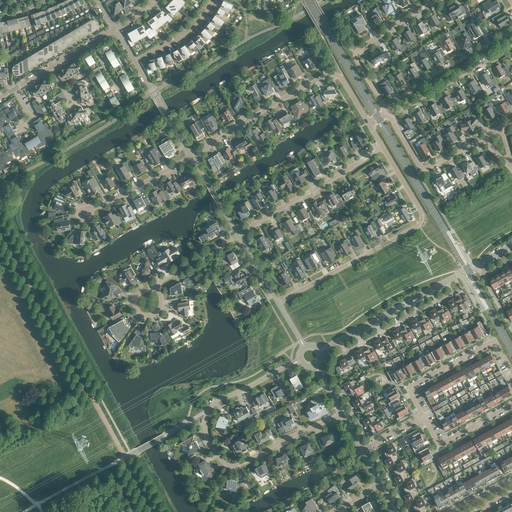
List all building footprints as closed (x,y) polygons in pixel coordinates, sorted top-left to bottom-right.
[(71,11),(66,0),(62,2),(63,3),(62,3),(61,3),(66,13),(67,13),(66,12),(67,12),(67,13),(71,11)] [(76,8),(71,0),(66,0),(67,0),(66,1),(66,0),(71,11),(71,10),(72,10),(76,8)] [(80,6),(77,0),(71,0),(76,8),(76,7),(77,8),(80,6)] [(124,0),(124,4),(122,6),(124,9),(127,14),(130,11),(127,7),(132,3),(133,2),(134,2),(132,0),(124,0)] [(185,3),(182,0),(172,0),(172,2),(181,10),(179,9),(185,3)] [(389,13),(391,16),(395,14),(394,12),(395,12),(396,13),(399,11),(393,1),(390,3),(389,2),(390,2),(389,0),(383,0),(384,0),(386,4),(387,3),(388,4),(386,5),(383,7),(382,7),(386,14),(389,13)] [(233,5),(223,1),(222,5),(224,6),(224,7),(221,6),(220,8),(228,13),(229,13),(231,9),(233,5)] [(488,1),(482,5),(485,10),(487,9),(489,12),(490,12),(491,14),(493,12),(494,13),(495,13),(497,12),(498,10),(497,10),(501,8),(497,1),(491,4),(490,4),(488,1)] [(115,12),(112,14),(114,16),(113,16),(117,21),(120,18),(117,14),(122,11),(124,9),(122,6),(119,2),(116,4),(115,12)] [(181,10),(172,2),(166,8),(173,15),(179,9),(180,10),(181,10)] [(66,13),(61,3),(58,4),(58,5),(57,5),(62,15),(61,15),(62,14),(63,15),(66,13)] [(456,3),(451,6),(456,15),(461,12),(462,14),(466,12),(462,7),(460,8),(459,8),(456,3)] [(62,15),(57,5),(53,6),(53,7),(52,7),(57,18),(57,17),(58,17),(62,15)] [(456,15),(451,6),(446,9),(449,14),(449,15),(446,16),(450,22),(453,20),(452,18),(456,15)] [(57,18),(52,7),(48,8),(49,9),(48,9),(47,9),(52,20),(52,19),(53,19),(57,18)] [(377,7),(375,9),(371,14),(372,16),(371,16),(377,25),(382,22),(380,17),(382,15),(379,10),(377,7)] [(220,13),(220,14),(217,13),(215,16),(218,17),(218,18),(224,22),(226,23),(226,22),(227,21),(227,20),(227,19),(227,18),(227,17),(229,13),(228,13),(220,8),(218,12),(220,13)] [(52,20),(47,9),(44,10),(44,11),(43,11),(47,22),(47,21),(48,21),(52,20)] [(47,22),(43,11),(39,12),(39,13),(38,13),(38,12),(42,23),(43,22),(43,23),(47,22)] [(42,23),(38,12),(34,14),(34,15),(33,14),(37,25),(37,24),(38,24),(38,25),(42,23)] [(165,17),(161,12),(154,17),(162,27),(161,25),(167,20),(169,23),(172,20),(167,14),(165,17)] [(439,28),(445,25),(442,20),(439,21),(434,14),(428,18),(433,27),(437,24),(439,28)] [(362,15),(356,18),(357,21),(353,23),(359,34),(366,29),(364,26),(367,24),(362,15)] [(498,15),(492,19),(494,23),(497,22),(501,28),(510,22),(505,15),(500,18),(498,15)] [(28,16),(23,17),(26,28),(31,26),(28,16)] [(218,17),(215,16),(213,19),(215,21),(215,22),(212,20),(210,23),(218,29),(221,25),(222,25),(224,22),(218,18),(218,17)] [(162,27),(154,17),(148,22),(152,27),(151,27),(149,29),(153,36),(155,35),(154,34),(156,33),(154,30),(161,25),(162,27)] [(475,38),(481,34),(477,28),(480,26),(476,19),(472,21),(474,23),(468,27),(470,31),(469,31),(471,35),(472,34),(475,38)] [(207,27),(205,29),(212,36),(215,32),(216,32),(218,29),(210,23),(210,22),(207,26),(210,28),(209,29),(207,27)] [(424,34),(431,30),(427,24),(425,26),(424,26),(422,22),(415,26),(420,35),(423,33),(423,34),(424,34)] [(145,31),(142,25),(135,29),(141,40),(140,39),(148,35),(149,38),(151,36),(152,38),(153,36),(149,29),(146,31),(145,31)] [(141,40),(135,29),(128,33),(131,39),(128,40),(131,47),(134,45),(133,43),(140,39),(141,41),(141,40)] [(199,35),(198,35),(205,43),(205,42),(209,39),(212,36),(205,29),(202,32),(204,34),(203,35),(202,35),(202,34),(201,34),(200,34),(199,34),(199,35)] [(414,42),(418,39),(415,33),(412,34),(409,30),(403,33),(404,35),(405,37),(406,37),(409,42),(412,39),(414,42)] [(454,48),(452,45),(455,43),(453,41),(450,36),(451,35),(449,31),(445,34),(448,39),(442,42),(448,51),(454,48)] [(471,40),(467,33),(464,35),(465,37),(461,40),(461,39),(457,41),(459,45),(460,44),(462,47),(463,47),(464,47),(464,48),(470,44),(468,42),(471,40)] [(197,40),(194,43),(198,49),(202,45),(203,46),(206,43),(205,42),(205,43),(198,35),(195,38),(197,40)] [(401,52),(407,49),(404,44),(400,45),(396,38),(391,41),(391,42),(390,43),(394,51),(398,49),(399,49),(401,52)] [(187,44),(185,45),(190,54),(195,51),(195,52),(198,49),(194,43),(192,40),(189,43),(190,45),(189,46),(187,44)] [(103,48),(110,60),(117,56),(114,51),(112,52),(108,45),(103,48)] [(180,48),(178,50),(182,59),(187,56),(187,57),(191,54),(190,54),(185,45),(181,48),(183,50),(182,51),(180,48)] [(442,55),(444,54),(441,48),(434,52),(434,53),(435,54),(432,55),(437,64),(444,60),(442,56),(442,55)] [(379,49),(374,52),(379,61),(387,57),(388,59),(391,58),(387,51),(384,53),(385,54),(383,55),(379,49)] [(173,52),(170,54),(174,63),(178,60),(180,64),(184,62),(183,59),(182,59),(178,50),(174,52),(175,55),(174,55),(173,52)] [(428,58),(425,51),(420,54),(423,59),(418,62),(419,65),(420,65),(424,71),(430,67),(426,59),(428,58)] [(379,61),(374,52),(369,56),(370,58),(366,61),(371,68),(375,66),(374,64),(379,61)] [(315,64),(318,62),(312,53),(309,54),(311,57),(303,61),(309,71),(315,67),(313,64),(315,63),(315,64)] [(167,58),(166,59),(165,56),(162,57),(163,60),(165,66),(170,64),(170,65),(174,63),(170,54),(166,55),(167,58)] [(86,58),(93,70),(98,67),(91,55),(86,58)] [(123,65),(117,56),(110,60),(117,72),(122,69),(119,64),(121,63),(123,65)] [(159,61),(155,62),(154,62),(156,69),(161,67),(161,68),(165,67),(165,66),(163,60),(162,57),(158,58),(159,61)] [(156,69),(154,62),(155,62),(154,59),(150,60),(150,63),(146,64),(147,71),(152,70),(152,71),(156,69)] [(418,69),(415,63),(412,65),(413,67),(407,71),(411,78),(414,76),(414,77),(418,75),(415,70),(418,69)] [(71,66),(69,68),(75,78),(74,76),(75,76),(76,76),(76,75),(80,73),(79,72),(80,71),(80,72),(81,72),(81,71),(82,71),(82,70),(83,70),(83,69),(83,68),(83,67),(83,66),(82,66),(82,65),(81,64),(80,64),(76,67),(74,64),(71,66)] [(294,78),(302,74),(297,64),(288,69),(294,78)] [(279,74),(274,77),(280,88),(284,85),(284,86),(286,85),(286,84),(289,82),(285,74),(287,73),(283,65),(280,67),(281,69),(277,71),(279,74)] [(506,77),(509,75),(506,70),(503,71),(499,65),(493,68),(499,78),(504,74),(506,77)] [(105,79),(98,67),(93,70),(100,83),(105,79)] [(75,78),(69,68),(66,69),(62,71),(64,74),(63,75),(62,73),(61,74),(60,75),(60,76),(60,77),(60,78),(60,79),(61,80),(62,81),(65,79),(66,80),(67,80),(67,79),(68,80),(71,78),(72,78),(73,77),(74,76),(75,78)] [(130,81),(122,69),(117,72),(124,84),(130,81)] [(402,77),(405,75),(401,69),(398,70),(400,73),(393,77),(399,87),(406,83),(402,77)] [(0,72),(0,79),(0,84),(5,83),(4,80),(8,79),(8,80),(9,80),(8,73),(5,73),(5,72),(0,72)] [(491,87),(497,83),(494,78),(491,80),(486,73),(480,77),(485,85),(489,83),(491,87)] [(274,86),(269,78),(263,82),(265,86),(261,88),(266,96),(274,91),(272,88),(274,86)] [(44,82),(42,84),(48,94),(47,92),(48,91),(49,92),(50,90),(53,89),(52,88),(53,88),(53,87),(54,87),(54,86),(56,84),(56,83),(56,82),(56,81),(55,81),(55,80),(54,80),(53,80),(52,80),(51,80),(50,80),(50,81),(51,82),(49,83),(47,79),(44,81),(44,82)] [(112,91),(105,79),(100,83),(107,95),(112,91)] [(390,85),(387,80),(385,82),(387,85),(381,88),(386,96),(392,93),(388,87),(390,85)] [(478,94),(484,91),(481,85),(478,87),(474,80),(467,84),(472,93),(476,90),(478,94)] [(137,93),(130,81),(124,84),(132,97),(137,93)] [(79,94),(80,97),(91,91),(89,92),(88,91),(89,90),(87,89),(85,86),(84,87),(84,86),(84,85),(84,84),(83,84),(83,83),(82,83),(81,82),(80,82),(79,83),(78,83),(78,84),(77,84),(77,85),(80,89),(76,91),(78,95),(79,94)] [(261,94),(260,92),(255,82),(254,82),(255,84),(246,90),(248,95),(252,93),(254,97),(253,97),(256,102),(261,99),(257,93),(260,92),(261,94)] [(48,94),(42,84),(39,85),(39,84),(36,86),(38,90),(33,92),(33,93),(33,94),(33,95),(34,95),(34,96),(35,96),(35,97),(36,97),(37,97),(38,97),(39,97),(39,96),(40,96),(40,95),(40,94),(41,96),(44,94),(46,94),(46,93),(47,92),(48,94)] [(333,88),(332,85),(329,86),(329,88),(327,88),(327,90),(325,90),(324,94),(321,96),(325,102),(328,100),(328,98),(335,97),(337,94),(335,90),(333,90),(333,88)] [(461,89),(455,93),(460,102),(466,98),(469,102),(468,102),(471,106),(474,104),(468,93),(465,95),(461,89)] [(249,108),(238,90),(233,93),(236,96),(233,98),(234,100),(232,103),(235,105),(234,108),(237,113),(241,105),(244,110),(244,111),(249,108)] [(91,91),(80,97),(82,100),(81,100),(83,103),(87,101),(89,106),(90,106),(91,106),(92,105),(93,104),(94,103),(94,102),(94,101),(93,100),(92,99),(91,98),(92,98),(91,95),(91,93),(90,93),(89,92),(91,91)] [(120,104),(112,91),(107,95),(114,107),(120,104)] [(323,105),(320,99),(318,95),(315,97),(313,95),(307,99),(312,107),(316,105),(318,108),(323,105)] [(454,106),(457,105),(453,98),(450,99),(448,95),(440,100),(443,104),(444,103),(447,109),(454,105),(454,106)] [(51,114),(52,114),(62,108),(60,105),(61,105),(59,102),(56,104),(54,99),(53,99),(52,99),(51,99),(50,100),(49,101),(49,102),(49,103),(49,104),(49,105),(50,106),(51,106),(50,107),(52,110),(51,112),(53,112),(53,113),(51,114)] [(304,107),(300,101),(292,107),(295,113),(294,113),(297,119),(302,116),(301,114),(309,110),(306,106),(304,107)] [(498,106),(496,107),(501,115),(509,110),(504,102),(503,103),(502,102),(501,101),(497,104),(497,105),(498,106)] [(491,109),(494,107),(491,102),(488,104),(489,107),(484,110),(489,120),(495,116),(491,109)] [(441,114),(444,112),(440,105),(437,107),(435,103),(427,107),(430,112),(431,111),(434,116),(440,112),(441,114)] [(232,117),(235,115),(230,106),(225,109),(226,109),(224,113),(220,115),(221,117),(221,118),(221,119),(222,120),(223,120),(224,121),(225,123),(226,122),(228,122),(229,122),(229,121),(229,120),(231,120),(230,118),(232,117)] [(20,113),(16,107),(10,111),(8,108),(2,111),(5,118),(8,118),(10,119),(20,113)] [(63,110),(62,108),(52,114),(53,113),(54,114),(54,115),(55,116),(57,119),(58,118),(59,119),(58,119),(58,120),(58,121),(59,121),(59,122),(60,122),(61,122),(62,123),(63,122),(64,122),(65,121),(65,120),(66,120),(63,115),(66,113),(64,110),(63,110)] [(79,110),(77,112),(83,122),(82,120),(83,120),(84,120),(84,119),(88,117),(87,116),(88,115),(88,116),(89,115),(90,115),(90,114),(91,114),(91,113),(91,112),(91,111),(91,110),(90,109),(89,108),(88,108),(84,111),(82,108),(79,110)] [(283,125),(290,121),(293,119),(290,113),(288,115),(286,111),(277,116),(281,122),(283,125)] [(423,123),(430,119),(426,113),(424,114),(423,114),(421,111),(414,115),(419,123),(422,122),(423,123)] [(83,122),(77,112),(74,113),(70,115),(72,118),(68,120),(68,121),(68,122),(68,123),(69,124),(70,125),(71,125),(72,125),(73,125),(74,125),(74,124),(75,124),(74,123),(75,123),(76,124),(79,122),(80,122),(81,121),(82,120),(83,122)] [(214,115),(204,121),(211,132),(218,128),(217,126),(220,125),(214,115)] [(471,120),(468,122),(473,131),(475,126),(475,125),(478,121),(473,117),(471,120)] [(40,119),(39,118),(33,122),(39,132),(41,132),(43,133),(50,129),(46,123),(43,125),(40,119)] [(277,133),(282,129),(277,120),(274,121),(273,121),(272,118),(267,121),(266,123),(265,123),(270,131),(274,129),(275,129),(277,133)] [(413,131),(419,128),(416,123),(412,125),(408,118),(403,122),(408,130),(411,128),(413,131)] [(201,130),(205,128),(200,120),(197,122),(196,122),(195,121),(194,121),(193,121),(193,122),(193,123),(193,124),(189,126),(198,140),(205,136),(201,130)] [(4,122),(0,124),(0,129),(2,132),(5,131),(8,137),(15,133),(9,124),(7,123),(4,122)] [(473,131),(468,122),(464,124),(461,125),(462,131),(467,130),(467,131),(473,131)] [(452,132),(455,131),(452,125),(452,126),(449,127),(447,129),(449,132),(445,135),(450,143),(456,140),(452,132)] [(53,135),(50,129),(43,133),(41,132),(40,137),(42,137),(46,144),(52,140),(50,137),(53,135)] [(260,135),(256,129),(249,133),(254,141),(258,139),(260,142),(266,139),(263,133),(260,135)] [(20,142),(15,133),(8,137),(12,143),(9,145),(11,148),(8,150),(9,153),(19,147),(20,145),(20,142)] [(353,138),(354,140),(353,141),(352,141),(351,143),(352,144),(353,146),(353,147),(353,148),(353,149),(354,149),(354,150),(355,150),(355,149),(359,147),(359,148),(362,147),(363,147),(363,146),(366,144),(365,144),(365,143),(366,143),(366,142),(366,141),(365,141),(364,141),(363,139),(360,134),(358,135),(357,134),(356,134),(355,135),(355,136),(355,137),(353,138)] [(442,140),(439,135),(434,138),(436,141),(433,143),(438,151),(443,148),(440,142),(442,140)] [(37,136),(31,140),(35,146),(38,144),(40,147),(46,144),(42,137),(40,137),(37,136)] [(169,157),(173,155),(172,153),(175,151),(174,148),(174,147),(172,145),(167,137),(163,139),(162,141),(162,142),(162,143),(162,144),(159,146),(165,156),(166,157),(168,157),(169,157)] [(246,142),(243,137),(234,143),(238,149),(244,146),(246,149),(252,145),(249,140),(246,142)] [(424,145),(428,143),(424,138),(421,139),(419,141),(421,145),(417,147),(422,156),(429,152),(424,145)] [(35,146),(31,140),(25,144),(24,146),(24,148),(27,155),(34,151),(32,148),(35,146)] [(347,149),(349,148),(346,142),(340,146),(340,147),(337,150),(342,158),(349,154),(347,151),(347,149)] [(24,146),(20,145),(19,147),(9,153),(11,156),(14,154),(16,157),(19,155),(21,159),(27,155),(24,148),(24,146)] [(159,158),(162,157),(157,147),(153,149),(147,153),(154,166),(161,162),(159,158)] [(232,153),(229,147),(228,148),(227,147),(225,148),(225,149),(222,151),(227,160),(232,157),(233,159),(238,156),(235,151),(232,153)] [(0,150),(0,158),(9,153),(8,150),(5,152),(3,148),(0,150)] [(338,164),(334,158),(337,157),(332,149),(329,151),(330,153),(320,158),(325,166),(328,164),(329,165),(334,163),(334,162),(335,161),(337,164),(338,164)] [(11,156),(9,153),(0,158),(0,165),(3,169),(9,166),(7,163),(10,161),(8,158),(11,156)] [(225,162),(222,156),(221,157),(222,157),(219,158),(217,154),(214,156),(212,157),(208,159),(212,167),(213,167),(215,170),(218,168),(219,169),(217,166),(219,165),(219,166),(223,164),(222,163),(225,162)] [(484,159),(482,155),(475,159),(481,168),(487,164),(488,166),(491,164),(487,157),(484,159)] [(307,163),(313,172),(313,175),(314,175),(315,175),(315,176),(320,173),(320,172),(320,171),(318,169),(316,166),(320,164),(316,157),(307,163)] [(128,166),(126,161),(122,163),(122,164),(124,166),(117,170),(123,181),(130,176),(125,168),(128,166)] [(478,170),(474,162),(469,165),(467,161),(461,165),(466,173),(469,171),(471,174),(478,170)] [(138,175),(146,170),(141,162),(133,167),(138,175)] [(376,164),(367,170),(371,176),(372,177),(373,180),(380,176),(379,173),(378,173),(377,172),(380,170),(376,164)] [(460,180),(465,177),(462,171),(459,173),(455,166),(449,170),(454,179),(458,177),(460,180)] [(300,172),(299,171),(293,175),(298,184),(305,181),(302,177),(304,176),(304,177),(308,174),(305,169),(300,172)] [(115,186),(111,178),(114,177),(111,171),(105,174),(107,178),(101,181),(105,187),(106,186),(108,189),(108,190),(115,186)] [(179,179),(184,187),(189,184),(190,186),(191,186),(194,185),(194,183),(193,181),(194,181),(189,174),(183,177),(179,179)] [(441,183),(443,186),(445,190),(453,185),(449,178),(444,181),(441,175),(435,179),(438,185),(441,183)] [(97,190),(96,190),(95,187),(98,185),(94,178),(89,180),(88,180),(87,184),(88,184),(86,189),(91,196),(95,193),(96,193),(97,190)] [(285,186),(288,192),(293,189),(287,178),(279,183),(282,188),(285,186)] [(171,180),(164,184),(169,193),(172,191),(173,192),(174,192),(176,191),(177,193),(181,190),(177,183),(174,184),(173,184),(171,180)] [(379,183),(377,181),(374,183),(370,185),(371,188),(377,185),(382,194),(388,191),(385,185),(386,184),(384,181),(379,183)] [(68,196),(72,194),(74,198),(79,195),(76,191),(79,189),(75,182),(72,184),(73,185),(68,188),(69,190),(66,192),(68,196)] [(277,189),(274,183),(268,186),(270,190),(266,193),(271,202),(278,198),(274,190),(277,189)] [(348,187),(340,191),(346,201),(350,199),(349,198),(356,194),(352,186),(349,188),(348,187)] [(157,190),(150,194),(153,200),(153,201),(154,203),(155,204),(156,204),(159,202),(159,203),(162,201),(162,202),(167,199),(163,193),(160,195),(157,190)] [(263,198),(260,192),(254,196),(256,199),(252,202),(257,210),(264,207),(260,199),(263,198)] [(345,206),(343,202),(339,195),(336,197),(335,196),(333,193),(326,197),(332,206),(335,204),(335,205),(336,205),(337,205),(339,206),(340,208),(341,208),(345,206)] [(389,194),(378,200),(381,204),(384,202),(387,207),(389,205),(389,206),(391,205),(393,204),(398,201),(394,194),(390,197),(389,194)] [(54,209),(64,213),(67,205),(63,203),(62,202),(63,200),(55,196),(53,201),(55,202),(54,204),(54,205),(55,206),(54,209)] [(141,197),(133,201),(139,212),(144,209),(143,208),(150,204),(147,197),(143,200),(141,197)] [(250,214),(248,211),(250,210),(249,209),(252,207),(248,200),(241,205),(242,206),(240,207),(242,209),(238,212),(242,219),(247,216),(247,217),(250,215),(250,214)] [(310,205),(315,214),(317,217),(324,213),(326,211),(323,206),(326,205),(323,200),(318,203),(317,201),(310,205)] [(135,214),(131,207),(131,206),(130,206),(131,208),(129,209),(129,208),(128,208),(126,204),(119,208),(124,217),(128,215),(129,217),(135,214)] [(406,211),(404,207),(398,211),(400,215),(399,215),(401,219),(402,218),(404,222),(410,218),(408,214),(406,211)] [(311,221),(315,219),(310,212),(307,213),(304,208),(299,211),(298,212),(297,212),(302,220),(305,218),(307,219),(309,217),(311,221)] [(122,222),(117,213),(116,213),(117,214),(113,216),(111,212),(103,217),(105,219),(105,220),(107,224),(108,224),(109,227),(117,222),(118,225),(122,222)] [(383,218),(385,221),(388,220),(391,219),(390,218),(393,217),(391,213),(383,218)] [(62,231),(70,229),(68,220),(62,222),(62,218),(54,220),(54,223),(56,223),(58,232),(59,232),(62,231)] [(297,224),(294,226),(290,219),(282,223),(283,224),(284,223),(286,226),(285,227),(288,232),(292,230),(295,235),(302,231),(297,224)] [(373,231),(375,230),(378,228),(374,221),(370,223),(371,225),(370,225),(363,229),(369,238),(375,234),(373,231)] [(205,233),(198,237),(201,242),(208,238),(207,236),(208,235),(210,238),(213,236),(213,235),(217,233),(218,235),(223,232),(219,227),(216,222),(209,226),(210,227),(206,229),(208,232),(207,233),(206,234),(205,233)] [(105,233),(100,224),(93,229),(95,232),(94,233),(92,235),(96,241),(98,239),(98,238),(99,238),(102,237),(102,236),(102,235),(105,233)] [(283,238),(286,236),(281,228),(278,230),(278,229),(276,230),(274,226),(268,229),(271,233),(275,240),(282,236),(283,238)] [(361,234),(358,229),(353,232),(355,236),(351,238),(356,247),(362,243),(358,236),(361,234)] [(86,231),(77,230),(76,236),(72,235),(67,242),(67,243),(75,244),(76,243),(85,244),(86,231)] [(263,235),(262,236),(256,240),(259,244),(258,246),(261,247),(263,250),(270,246),(271,248),(274,246),(271,241),(268,243),(263,235)] [(351,245),(347,239),(341,243),(340,244),(341,244),(338,246),(339,249),(338,251),(339,252),(340,253),(341,252),(343,255),(350,251),(348,247),(348,246),(351,245)] [(335,255),(331,247),(321,253),(325,261),(327,259),(329,263),(334,259),(333,256),(335,255)] [(175,258),(169,249),(165,252),(165,251),(164,252),(162,253),(163,256),(161,258),(160,257),(156,259),(160,265),(164,263),(163,263),(166,261),(167,262),(175,258)] [(233,252),(228,254),(227,255),(228,257),(227,261),(230,262),(232,264),(230,266),(232,270),(240,266),(237,262),(238,261),(233,252)] [(321,261),(315,252),(310,255),(311,256),(305,260),(311,270),(317,266),(316,264),(321,261)] [(146,276),(147,277),(150,275),(150,274),(150,272),(149,268),(148,267),(148,266),(151,264),(150,262),(149,261),(149,260),(148,259),(146,259),(144,261),(144,262),(144,264),(144,266),(142,267),(141,266),(139,271),(140,271),(141,273),(144,276),(146,276)] [(303,270),(306,269),(300,259),(296,262),(296,263),(297,265),(295,266),(295,267),(296,268),(292,270),(298,279),(305,275),(303,271),(303,270)] [(135,274),(131,267),(128,269),(126,269),(122,271),(124,274),(122,275),(123,276),(119,279),(122,284),(126,281),(128,285),(135,281),(132,276),(132,275),(135,274)] [(235,278),(235,279),(234,280),(231,275),(224,279),(226,283),(231,285),(235,282),(237,281),(239,284),(242,283),(243,285),(245,286),(249,284),(247,280),(249,279),(245,272),(242,274),(241,273),(239,271),(233,274),(235,278)] [(509,280),(505,271),(499,274),(504,283),(509,280)] [(285,272),(278,276),(283,285),(290,281),(285,272)] [(504,283),(499,274),(494,277),(499,285),(504,283)] [(103,295),(102,298),(110,300),(110,297),(114,298),(114,297),(120,298),(122,291),(114,289),(114,288),(113,287),(114,284),(113,284),(114,281),(109,277),(107,282),(106,282),(105,285),(106,287),(107,290),(106,292),(105,294),(103,295)] [(499,285),(494,277),(489,280),(493,289),(499,285)] [(184,280),(183,284),(191,287),(194,280),(188,278),(184,280)] [(170,288),(171,295),(183,293),(181,283),(180,282),(170,288)] [(260,305),(260,304),(259,302),(258,302),(259,301),(257,298),(257,297),(256,297),(252,290),(250,286),(242,291),(243,292),(238,294),(242,300),(243,300),(243,301),(245,301),(247,300),(250,306),(254,304),(253,304),(255,307),(260,305)] [(462,300),(460,297),(457,299),(460,304),(457,306),(458,308),(460,310),(462,309),(463,310),(464,310),(464,311),(465,311),(466,311),(466,310),(467,310),(467,309),(466,308),(469,307),(468,304),(470,303),(465,294),(463,296),(464,299),(462,300)] [(458,308),(457,306),(460,304),(457,299),(454,300),(453,298),(453,299),(447,302),(451,308),(452,308),(454,310),(455,310),(455,311),(456,311),(457,311),(457,310),(458,310),(458,309),(458,308)] [(177,303),(179,311),(182,310),(183,315),(188,314),(187,309),(190,309),(189,301),(187,301),(187,299),(183,299),(184,302),(177,303)] [(115,310),(113,305),(107,308),(110,313),(109,313),(113,320),(121,315),(118,309),(115,310)] [(442,307),(439,309),(442,314),(439,316),(440,318),(441,320),(444,319),(445,320),(446,320),(446,321),(447,321),(448,320),(448,319),(449,319),(448,319),(448,318),(451,317),(447,308),(444,310),(442,307)] [(439,318),(440,318),(439,316),(442,314),(439,309),(436,310),(435,308),(435,309),(429,312),(433,318),(434,318),(436,320),(437,320),(437,321),(438,321),(439,321),(439,320),(440,319),(439,318)] [(423,317),(420,319),(423,324),(421,326),(422,328),(423,330),(426,329),(426,330),(427,330),(428,331),(429,331),(430,330),(430,329),(430,328),(433,327),(428,319),(425,320),(423,317)] [(421,328),(422,328),(421,326),(423,324),(420,319),(418,320),(417,318),(416,318),(417,319),(411,322),(414,328),(415,328),(417,331),(418,330),(418,331),(419,331),(420,331),(421,330),(421,329),(421,328)] [(126,324),(123,320),(109,327),(113,335),(121,340),(130,327),(126,324)] [(172,323),(165,326),(171,336),(174,334),(175,334),(175,333),(177,332),(176,330),(181,328),(184,334),(190,331),(188,325),(183,328),(179,320),(173,324),(172,323)] [(485,331),(480,321),(477,323),(479,326),(474,328),(479,337),(484,334),(483,333),(485,331)] [(160,329),(157,323),(152,326),(155,332),(155,331),(155,333),(151,333),(151,338),(152,338),(152,342),(157,342),(159,346),(164,344),(164,345),(168,343),(163,334),(162,335),(160,334),(161,333),(160,333),(157,333),(157,331),(160,329)] [(405,327),(402,329),(405,334),(402,336),(403,338),(404,341),(407,339),(408,340),(409,340),(409,341),(410,341),(411,341),(411,340),(412,340),(412,339),(411,339),(411,338),(414,337),(410,329),(407,330),(405,327)] [(402,339),(403,338),(402,336),(405,334),(402,329),(399,330),(398,328),(398,329),(392,332),(396,338),(397,338),(399,341),(399,340),(400,341),(401,341),(402,341),(402,340),(403,340),(403,339),(402,339)] [(479,337),(474,328),(469,331),(474,340),(479,337)] [(128,341),(131,343),(129,346),(139,348),(138,349),(146,352),(145,345),(140,344),(141,338),(138,335),(140,333),(136,330),(128,341)] [(474,340),(469,331),(464,333),(469,342),(474,340)] [(469,342),(464,333),(460,336),(464,345),(469,342)] [(464,345),(460,336),(455,339),(460,347),(464,345)] [(387,337),(384,339),(386,344),(384,346),(385,348),(386,351),(389,349),(390,350),(390,351),(391,351),(392,351),(393,351),(393,350),(393,349),(396,347),(391,339),(388,340),(387,337)] [(384,349),(385,348),(384,346),(386,344),(384,339),(381,340),(380,338),(379,338),(380,339),(374,342),(377,349),(379,348),(380,351),(381,350),(381,351),(382,351),(383,351),(384,351),(384,350),(384,349)] [(460,347),(455,339),(450,341),(455,350),(460,347)] [(455,350),(450,341),(445,344),(450,353),(455,350)] [(450,353),(445,344),(441,346),(445,355),(450,353)] [(445,355),(441,346),(436,349),(441,358),(445,355)] [(368,347),(365,349),(368,354),(365,356),(366,358),(367,361),(370,359),(371,360),(372,361),(373,361),(374,361),(374,360),(375,360),(375,359),(374,359),(377,357),(373,349),(370,350),(368,347)] [(365,359),(366,358),(365,356),(368,354),(365,349),(362,351),(361,348),(361,349),(355,353),(359,359),(360,358),(362,361),(363,360),(363,361),(364,361),(365,361),(365,360),(366,360),(366,359),(365,359)] [(441,358),(436,349),(431,352),(436,361),(441,358)] [(434,361),(428,350),(423,353),(429,364),(434,361)] [(429,364),(423,353),(418,355),(420,358),(425,367),(429,364)] [(491,354),(486,357),(490,365),(495,362),(491,354)] [(344,369),(355,363),(352,356),(346,359),(345,358),(339,361),(341,364),(337,366),(337,367),(336,367),(336,368),(336,369),(336,370),(339,374),(343,372),(343,371),(344,371),(344,370),(344,369)] [(490,365),(486,357),(481,360),(485,367),(490,365)] [(425,367),(420,358),(415,360),(420,369),(425,367)] [(420,369),(415,360),(410,363),(415,372),(420,369)] [(487,370),(485,367),(481,360),(476,362),(480,370),(482,373),(487,370)] [(480,370),(476,362),(471,365),(476,373),(480,370)] [(415,372),(410,363),(406,365),(411,374),(415,372)] [(411,374),(406,365),(401,368),(406,377),(411,374)] [(476,373),(471,365),(467,368),(471,375),(476,373)] [(406,377),(401,368),(396,371),(401,379),(406,377)] [(472,378),(471,375),(467,368),(462,370),(466,378),(468,380),(472,378)] [(390,370),(387,372),(392,382),(395,380),(396,382),(401,379),(396,371),(392,373),(390,370)] [(466,378),(462,370),(457,373),(461,380),(466,378)] [(461,380),(457,373),(452,375),(457,383),(461,380)] [(457,383),(452,375),(448,378),(452,386),(457,383)] [(302,386),(296,376),(291,379),(296,389),(302,386)] [(452,386),(448,378),(443,381),(447,388),(452,386)] [(348,389),(349,392),(355,389),(353,386),(355,385),(355,384),(356,383),(356,382),(356,381),(355,381),(354,381),(353,381),(353,380),(350,382),(349,380),(343,384),(346,390),(348,389)] [(447,388),(443,381),(438,383),(442,391),(447,388)] [(358,383),(355,385),(353,386),(355,389),(349,392),(351,395),(354,393),(356,396),(364,392),(362,389),(363,389),(363,388),(363,387),(363,386),(362,386),(361,386),(361,385),(359,386),(358,383)] [(442,391),(438,383),(433,386),(438,393),(442,391)] [(393,388),(391,385),(381,391),(383,394),(386,392),(389,397),(397,392),(395,387),(393,388)] [(270,389),(276,398),(277,397),(283,397),(283,395),(284,394),(284,395),(288,393),(284,387),(281,389),(281,388),(279,389),(277,386),(274,387),(271,387),(271,389),(270,389)] [(438,393),(433,386),(429,388),(433,396),(438,393)] [(511,393),(508,386),(503,389),(507,397),(511,394),(511,393)] [(433,396),(429,388),(424,391),(428,399),(433,396)] [(507,397),(503,389),(498,392),(502,399),(507,397)] [(400,397),(397,392),(389,397),(391,402),(388,403),(390,406),(400,401),(398,398),(400,397)] [(502,399),(498,392),(493,394),(498,402),(502,399)] [(257,399),(252,402),(255,406),(258,404),(258,405),(259,405),(260,406),(261,405),(263,404),(269,401),(264,393),(256,398),(257,399)] [(498,402),(493,394),(489,397),(493,404),(498,402)] [(320,411),(317,406),(321,404),(317,397),(310,401),(313,406),(310,408),(309,411),(307,412),(311,419),(317,415),(316,413),(320,411)] [(493,404),(489,397),(484,399),(488,407),(493,404)] [(358,407),(359,410),(365,407),(363,404),(365,403),(365,402),(365,401),(366,401),(366,400),(365,400),(365,399),(364,399),(363,399),(363,398),(360,400),(359,398),(353,402),(356,407),(355,408),(356,408),(358,407)] [(488,407),(484,399),(479,402),(484,410),(488,407)] [(368,401),(365,403),(363,404),(365,407),(359,410),(361,413),(364,411),(366,414),(374,410),(372,407),(373,406),(373,405),(373,404),(372,404),(371,404),(370,403),(369,404),(368,401)] [(401,403),(400,401),(390,406),(391,409),(394,407),(397,412),(406,407),(403,402),(401,403)] [(484,410),(479,402),(474,404),(479,412),(484,410)] [(292,404),(287,406),(291,413),(295,411),(292,404)] [(479,412),(474,404),(470,407),(474,415),(479,412)] [(236,409),(233,411),(237,417),(245,413),(246,412),(249,418),(250,418),(254,415),(253,413),(251,415),(247,408),(244,409),(242,406),(239,408),(238,407),(236,408),(236,409)] [(408,412),(406,407),(397,412),(399,417),(397,418),(398,421),(408,416),(407,413),(408,412)] [(474,415),(470,407),(465,410),(469,417),(474,415)] [(469,417),(465,410),(460,412),(464,420),(469,417)] [(464,420),(460,412),(455,415),(460,423),(464,420)] [(215,427),(225,428),(227,425),(228,421),(220,415),(217,421),(215,427)] [(460,423),(455,415),(451,417),(455,425),(460,423)] [(367,425),(369,428),(374,425),(373,422),(375,421),(375,420),(375,419),(376,418),(375,418),(375,417),(374,417),(373,417),(373,416),(370,418),(369,416),(363,420),(366,425),(365,426),(367,425)] [(441,423),(445,430),(450,428),(446,420),(445,417),(439,420),(441,423)] [(455,425),(451,417),(446,420),(450,428),(455,425)] [(281,422),(277,424),(279,428),(283,426),(283,427),(284,426),(285,430),(280,433),(292,427),(291,425),(292,424),(291,423),(294,422),(292,418),(287,421),(286,419),(281,422)] [(377,419),(375,421),(373,422),(374,425),(369,428),(371,431),(374,429),(375,432),(384,428),(382,425),(383,424),(383,423),(383,422),(382,422),(381,422),(380,422),(380,421),(379,422),(377,419)] [(511,430),(506,421),(501,424),(506,433),(511,430)] [(506,433),(501,424),(497,426),(501,435),(506,433)] [(501,435),(497,426),(492,429),(497,438),(501,435)] [(497,438),(492,429),(487,432),(492,440),(497,438)] [(410,437),(413,442),(422,437),(419,432),(417,433),(416,430),(406,435),(408,438),(410,437)] [(262,441),(269,438),(267,433),(262,435),(260,432),(255,435),(257,438),(255,440),(257,445),(263,442),(262,441)] [(492,440),(487,432),(482,434),(487,443),(492,440)] [(322,438),(324,443),(325,445),(331,442),(336,445),(337,443),(338,443),(339,442),(338,442),(339,439),(330,433),(329,435),(322,438)] [(487,443),(482,434),(478,437),(482,446),(487,443)] [(194,441),(194,442),(192,442),(194,435),(187,439),(186,439),(186,440),(179,443),(188,446),(187,446),(188,447),(188,448),(189,449),(190,449),(188,455),(189,456),(189,455),(194,453),(194,452),(195,452),(200,450),(200,449),(196,442),(196,441),(195,441),(194,441)] [(424,442),(422,437),(413,442),(416,446),(413,448),(414,451),(424,445),(423,443),(424,442)] [(482,446),(478,437),(473,439),(477,448),(482,446)] [(236,442),(236,443),(233,445),(235,448),(233,449),(236,456),(242,453),(241,452),(243,451),(243,452),(247,450),(246,447),(248,445),(244,438),(236,442)] [(476,449),(471,440),(466,443),(471,452),(476,449)] [(471,452),(466,443),(462,445),(467,454),(471,452)] [(314,453),(317,451),(314,446),(311,447),(309,444),(306,445),(306,444),(300,447),(303,452),(302,453),(304,457),(310,455),(310,456),(314,454),(314,453)] [(383,453),(385,456),(390,453),(392,456),(394,455),(396,454),(395,451),(396,450),(396,449),(397,449),(397,448),(396,447),(395,447),(394,447),(393,444),(384,449),(386,452),(383,453)] [(426,448),(424,445),(414,451),(416,454),(419,452),(421,457),(430,452),(427,447),(426,448)] [(467,454),(462,445),(457,448),(462,457),(467,454)] [(462,457),(457,448),(452,451),(457,459),(462,457)] [(458,462),(457,459),(452,451),(447,453),(452,462),(454,465),(458,462)] [(433,457),(430,452),(421,457),(424,462),(421,463),(423,466),(433,461),(431,458),(433,457)] [(390,453),(385,456),(386,459),(384,460),(384,461),(385,460),(388,466),(394,463),(394,461),(396,460),(396,459),(397,458),(397,457),(396,456),(395,456),(394,456),(394,455),(392,456),(390,453)] [(452,462),(447,453),(443,456),(448,465),(452,462)] [(287,464),(291,460),(285,454),(282,456),(282,458),(281,458),(280,457),(276,458),(278,467),(284,466),(284,467),(286,467),(288,466),(287,464)] [(448,465),(443,456),(438,459),(439,460),(436,462),(436,461),(435,461),(441,472),(444,470),(443,467),(448,465)] [(202,468),(201,469),(199,470),(199,471),(199,472),(199,473),(200,473),(200,474),(201,474),(202,474),(203,473),(205,477),(208,475),(211,478),(215,475),(211,469),(213,468),(209,463),(208,464),(205,460),(199,464),(202,468)] [(509,469),(505,461),(500,463),(504,472),(509,469)] [(393,471),(394,474),(400,471),(401,474),(404,473),(406,472),(404,469),(406,468),(406,467),(406,466),(406,465),(405,465),(404,465),(402,462),(394,466),(396,469),(393,471)] [(260,466),(257,468),(256,469),(257,472),(259,475),(260,474),(262,478),(270,473),(265,465),(260,467),(260,466)] [(496,465),(491,468),(496,476),(501,474),(496,465)] [(496,476),(491,468),(487,470),(491,479),(496,476)] [(491,479),(487,470),(482,473),(487,481),(491,479)] [(400,471),(394,474),(396,477),(394,478),(395,478),(398,484),(404,480),(403,479),(406,477),(406,476),(407,475),(406,475),(406,474),(405,474),(405,473),(404,474),(404,473),(401,474),(400,471)] [(349,479),(353,484),(345,489),(345,490),(348,488),(349,491),(359,484),(357,482),(361,479),(360,478),(361,477),(358,473),(349,479)] [(487,481),(482,473),(477,476),(482,484),(487,481)] [(482,484),(477,476),(472,478),(477,487),(482,484)] [(477,487),(472,478),(468,481),(472,489),(477,487)] [(226,486),(225,489),(230,489),(230,490),(234,490),(236,490),(237,492),(242,490),(242,491),(249,488),(246,481),(240,483),(240,484),(237,484),(237,481),(237,480),(230,479),(231,479),(231,480),(227,479),(227,486),(226,486)] [(402,489),(404,492),(409,489),(411,492),(413,491),(416,489),(414,487),(415,486),(415,485),(416,485),(416,484),(416,483),(415,482),(414,482),(414,483),(412,480),(404,484),(405,487),(402,489)] [(472,489),(468,481),(463,483),(467,492),(472,489)] [(467,492),(463,483),(458,486),(463,494),(467,492)] [(340,497),(337,492),(338,491),(334,485),(327,491),(329,494),(325,496),(330,504),(333,502),(333,503),(335,501),(335,500),(340,497)] [(463,494),(458,486),(453,489),(458,497),(463,494)] [(409,489),(404,492),(406,495),(403,496),(404,496),(408,502),(414,498),(413,497),(416,495),(415,494),(416,494),(416,493),(416,492),(415,491),(414,491),(413,491),(411,492),(409,489)] [(458,497),(453,489),(449,491),(453,500),(458,497)] [(453,500),(449,491),(444,494),(449,502),(453,500)] [(449,502),(444,494),(439,496),(444,505),(449,502)] [(444,505),(439,496),(434,499),(439,508),(444,505)] [(306,510),(308,511),(314,511),(315,511),(314,510),(317,508),(312,498),(306,502),(307,503),(304,509),(305,510),(306,510)] [(412,507),(414,510),(419,507),(421,510),(423,508),(423,509),(425,507),(424,504),(425,504),(425,503),(426,503),(426,502),(426,501),(425,501),(425,500),(424,500),(423,500),(422,498),(414,502),(415,505),(412,507)] [(374,500),(357,509),(357,510),(362,507),(364,511),(374,511),(379,510),(374,500)]
